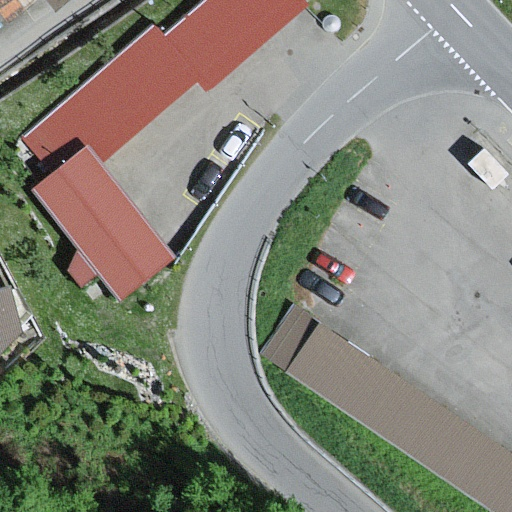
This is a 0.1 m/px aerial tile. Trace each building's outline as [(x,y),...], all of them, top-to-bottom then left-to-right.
[(0,0),(0,15),(20,0),(0,0)] [(47,0),(59,14),(77,0),(47,0)] [(303,0),(204,0),(161,36),(197,80),(211,92),(310,9),(303,0)] [(161,36),(155,29),(21,139),(62,190),(100,162),(197,80),(161,36)] [(62,190),(45,203),(79,248),(69,271),(82,288),(101,274),(122,302),(175,262),(100,162),(62,190)] [(0,359),(28,336),(15,287),(0,290),(0,359)] [(511,511),(511,454),(294,308),(263,353),(500,511),(511,511)]
